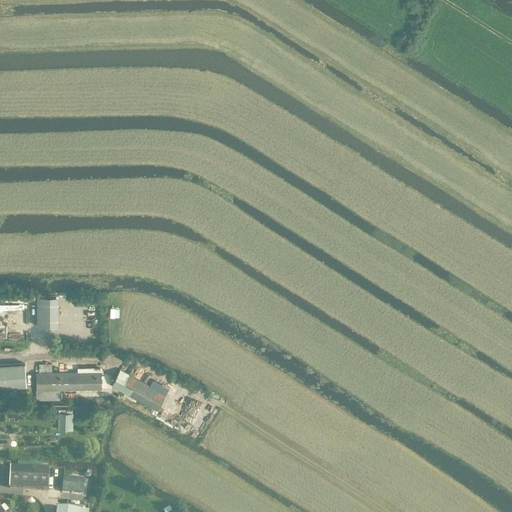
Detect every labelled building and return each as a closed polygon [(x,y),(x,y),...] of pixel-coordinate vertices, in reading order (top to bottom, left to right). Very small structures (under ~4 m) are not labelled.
[(59,296),(37,296),(37,326),(58,326),(59,296)] [(25,363),(0,364),(0,386),(26,385),(25,363)] [(157,410),(166,394),(120,369),(111,385),(157,410)] [(39,372),(36,372),(36,399),(59,398),(59,389),(102,388),(101,371),(52,372),(40,372),(39,372)] [(58,412),(57,424),(73,425),(73,412),(58,412)] [(0,451),(9,451),(9,449),(11,448),(10,442),(8,442),(8,439),(0,439),(0,451)] [(11,468),(10,488),(48,490),(49,470),(11,468)] [(85,481),(65,478),(63,492),(83,495),(85,481)]
